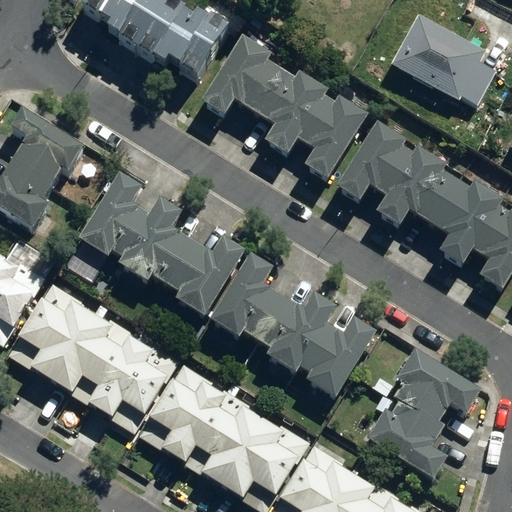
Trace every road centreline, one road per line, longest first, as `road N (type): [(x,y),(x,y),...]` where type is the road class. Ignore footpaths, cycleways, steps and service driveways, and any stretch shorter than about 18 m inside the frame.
road 1 (residential): [(511,361),(0,52)]
road 2 (residential): [(0,428),(131,511),(497,511),(511,461)]
